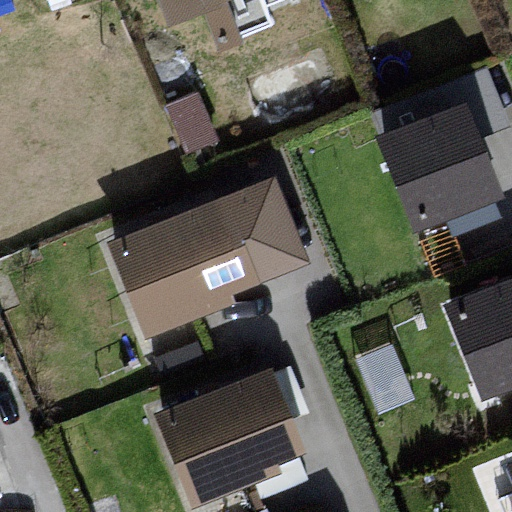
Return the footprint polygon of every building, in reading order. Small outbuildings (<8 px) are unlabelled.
[(193,0),(198,12),(225,0),(193,0)] [(503,192),(466,98),(375,133),(412,228),(503,192)] [(275,174),(103,242),(140,337),(235,300),(231,291),(310,260),(275,174)] [(511,385),(511,274),(443,302),(481,398),(511,385)] [(379,400),(413,388),(394,335),(359,347),(379,400)] [(271,365),(152,410),(189,505),(281,470),(277,461),(304,450),(271,365)]
